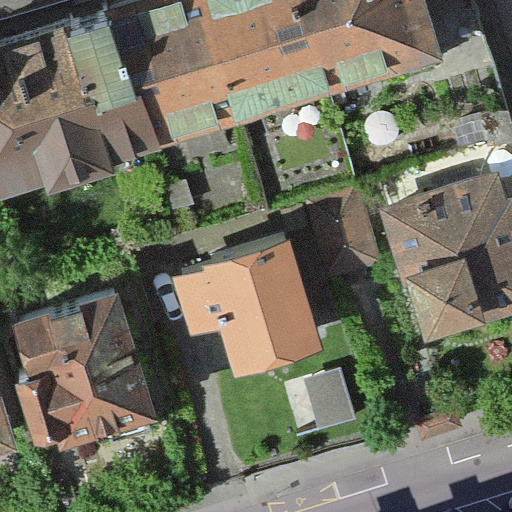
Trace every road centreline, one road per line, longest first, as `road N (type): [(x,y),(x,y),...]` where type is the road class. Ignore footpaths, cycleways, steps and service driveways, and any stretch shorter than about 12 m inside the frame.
road 1 (unknown): [(433,500),(369,282)]
road 2 (residential): [(392,511),(511,477)]
